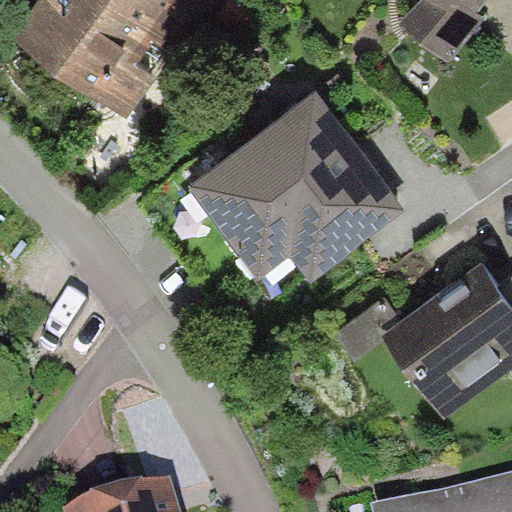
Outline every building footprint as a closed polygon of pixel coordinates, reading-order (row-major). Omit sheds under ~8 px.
[(218,0),(22,0),(12,14),(127,102),(174,42),(181,48),(218,0)] [(407,0),(398,12),(449,54),(485,10),(477,3),(479,0),(407,0)] [(316,73),(189,163),(258,259),(292,235),(312,264),(406,198),(316,73)] [(511,289),(502,276),(485,251),(400,310),(385,321),(390,327),(446,406),(511,359),(511,289)] [(511,269),(502,276),(511,289),(511,269)] [(356,351),(390,327),(385,321),(400,310),(385,289),(336,324),(356,351)] [(511,511),(511,472),(372,505),(373,511),(511,511)] [(180,511),(170,478),(64,509),(65,511),(180,511)]
